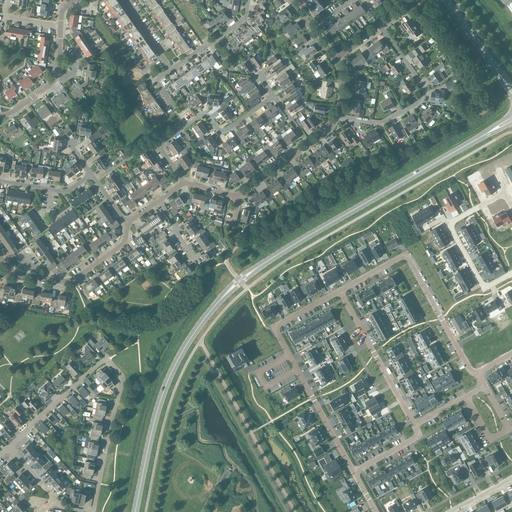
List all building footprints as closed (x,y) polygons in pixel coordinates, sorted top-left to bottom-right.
[(50,0),(44,0),(44,1),(41,1),(40,7),(53,9),(54,6),(50,5),(50,0)] [(114,0),(106,6),(109,9),(110,8),(112,10),(116,7),(117,8),(121,5),(119,2),(118,2),(115,0),(114,0)] [(262,5),(258,0),(256,2),(258,4),(254,7),(257,11),(261,16),(265,13),(263,10),(266,8),(263,4),(262,5)] [(311,11),(322,3),(320,0),(317,0),(311,5),(313,7),(310,10),(311,11)] [(154,12),(161,7),(159,4),(160,4),(158,1),(148,8),(150,10),(152,9),(154,12)] [(322,3),(311,11),(312,13),(316,10),(318,13),(326,7),(322,3)] [(355,3),(353,4),(361,16),(366,13),(363,9),(365,8),(362,4),(357,8),(355,6),(356,5),(355,3)] [(351,11),(357,19),(361,16),(353,4),(351,6),(353,8),(353,7),(355,9),(354,9),(351,11)] [(117,8),(116,7),(112,10),(113,12),(112,12),(114,14),(123,8),(121,5),(117,8)] [(52,12),(53,9),(40,7),(39,13),(42,13),(42,16),(48,17),(49,11),(52,12)] [(163,10),(161,7),(154,12),(156,15),(155,16),(156,19),(166,12),(164,10),(163,10)] [(114,14),(115,16),(116,16),(117,18),(121,15),(120,13),(125,10),(123,8),(114,14)] [(278,14),(284,22),(292,16),(286,8),(278,14)] [(346,9),(345,10),(353,22),(357,19),(351,11),(348,13),(347,12),(348,11),(346,9)] [(117,18),(118,19),(117,20),(119,24),(128,17),(126,14),(127,13),(125,10),(120,13),(121,15),(117,18)] [(216,14),(218,16),(223,23),(225,21),(227,23),(232,19),(226,11),(222,10),(223,13),(220,15),(218,13),(216,14)] [(346,15),(343,17),(349,25),(353,22),(345,10),(343,12),(344,14),(345,13),(346,15)] [(252,19),(255,23),(259,27),(263,24),(261,22),(264,20),(261,16),(257,11),(254,13),(256,16),(252,19)] [(159,22),(168,16),(166,12),(156,19),(159,22)] [(74,24),(78,24),(79,16),(70,14),(69,20),(75,21),(74,24)] [(345,28),(349,25),(343,17),(340,19),(339,18),(340,17),(338,15),(336,16),(345,28)] [(161,26),(171,19),(168,16),(159,22),(161,26)] [(218,27),(221,24),(222,26),(224,24),(223,23),(218,16),(215,19),(213,16),(211,18),(213,20),(218,27)] [(335,23),(341,31),(345,28),(336,16),(334,18),(336,20),(337,19),(338,21),(337,21),(335,23)] [(119,24),(122,27),(123,26),(124,28),(129,25),(129,26),(134,23),(132,20),(131,21),(128,17),(119,24)] [(167,30),(174,26),(171,22),(173,22),(171,19),(161,26),(163,28),(165,27),(167,30)] [(399,26),(403,31),(406,30),(413,40),(421,34),(415,25),(415,24),(411,19),(404,24),(403,23),(399,26)] [(73,32),(77,30),(78,24),(74,24),(75,21),(69,20),(68,26),(71,26),(71,29),(73,32)] [(213,20),(210,23),(208,20),(204,23),(207,29),(210,27),(212,31),(215,28),(217,30),(219,28),(218,27),(213,20)] [(336,34),(341,31),(335,23),(332,25),(331,24),(331,23),(330,21),(328,22),(336,34)] [(332,37),(336,34),(328,22),(326,23),(328,26),(329,25),(330,27),(327,29),(326,28),(323,30),(326,36),(329,33),(332,37)] [(124,28),(126,30),(125,30),(127,32),(136,26),(134,23),(129,26),(129,25),(124,28)] [(262,32),(259,27),(255,23),(249,27),(253,34),(256,32),(258,35),(262,32)] [(291,23),(282,30),(285,34),(287,32),(290,37),(301,29),(296,23),(292,26),(291,23)] [(15,28),(16,28),(16,26),(16,25),(14,24),(14,28),(9,27),(8,32),(5,31),(4,35),(10,36),(11,33),(14,33),(15,28)] [(28,28),(27,26),(25,26),(25,29),(20,29),(19,34),(16,34),(16,37),(21,38),(22,34),(25,35),(26,30),(27,30),(28,28)] [(136,26),(127,32),(128,34),(129,34),(130,36),(133,34),(134,33),(133,32),(138,28),(136,26)] [(167,34),(169,37),(179,30),(177,28),(176,28),(174,26),(167,30),(169,33),(167,34)] [(253,34),(249,27),(242,32),(249,41),(251,39),(251,40),(252,39),(256,45),(259,43),(255,36),(253,34)] [(20,29),(16,28),(15,28),(14,33),(11,33),(10,36),(16,37),(16,34),(19,34),(20,29)] [(134,33),(133,34),(130,36),(131,37),(130,38),(132,42),(141,35),(139,32),(140,32),(138,28),(133,32),(134,33)] [(22,34),(21,38),(27,39),(28,36),(31,36),(32,31),(27,30),(26,30),(25,35),(22,34)] [(80,38),(83,36),(79,31),(78,32),(77,30),(73,32),(70,34),(74,39),(78,36),(80,38)] [(181,34),(179,30),(169,37),(172,40),(181,34)] [(244,44),(249,41),(242,32),(236,37),(240,43),(242,41),(244,44)] [(174,44),(184,37),(181,34),(172,40),(174,44)] [(132,42),(135,46),(133,47),(134,49),(137,46),(142,43),(142,44),(147,41),(144,38),(144,39),(141,35),(132,42)] [(307,42),(303,35),(294,42),(298,47),(295,49),(298,52),(303,49),(301,46),(307,42)] [(48,47),(49,45),(49,41),(44,40),(45,37),(41,37),(40,42),(44,43),(43,46),(48,47)] [(177,47),(186,41),(184,37),(174,44),(177,47)] [(240,43),(236,37),(229,42),(234,48),(232,50),(235,54),(237,53),(235,51),(240,47),(238,45),(240,43)] [(137,46),(139,48),(138,48),(140,50),(143,48),(149,44),(147,41),(142,44),(142,43),(137,46)] [(179,51),(189,44),(186,41),(177,47),(179,51)] [(379,41),(373,45),(379,52),(383,49),(386,52),(389,50),(384,43),(381,45),(379,41)] [(48,48),(48,47),(43,46),(44,43),(40,42),(39,48),(43,49),(42,51),(47,52),(48,48)] [(140,50),(139,51),(141,55),(143,54),(147,51),(146,50),(151,47),(149,44),(143,48),(140,50)] [(189,44),(179,51),(184,58),(193,51),(189,44)] [(413,59),(417,65),(417,64),(420,68),(427,63),(428,62),(425,59),(424,59),(421,54),(428,49),(424,44),(413,52),(416,57),(413,59)] [(306,46),(303,49),(298,52),(300,56),(304,54),(307,59),(317,52),(312,45),(310,47),(310,46),(310,47),(308,48),(306,46)] [(367,54),(372,62),(376,60),(373,56),(379,52),(373,45),(368,49),(371,52),(367,54)] [(141,55),(145,60),(154,54),(152,50),(153,50),(151,47),(146,50),(147,51),(143,54),(141,55)] [(46,58),(47,57),(47,52),(42,51),(43,49),(39,48),(38,54),(42,54),(41,57),(46,58)] [(246,58),(249,62),(251,60),(254,63),(257,67),(261,64),(255,55),(253,57),(251,59),(249,56),(251,55),(250,53),(245,56),(246,58)] [(41,57),(42,54),(38,54),(37,60),(41,60),(40,63),(44,68),(45,67),(46,59),(46,58),(41,57)] [(145,60),(148,64),(149,63),(150,64),(154,61),(153,60),(157,57),(154,54),(145,60)] [(219,66),(222,65),(214,54),(208,57),(207,56),(204,58),(211,67),(214,65),(215,67),(218,64),(219,66)] [(361,54),(355,58),(361,65),(363,63),(365,65),(367,63),(369,65),(372,62),(367,54),(363,57),(361,54)] [(272,64),(277,60),(274,56),(265,62),(269,67),(272,64)] [(200,63),(205,70),(208,68),(209,69),(211,67),(204,58),(202,59),(203,61),(200,63)] [(249,62),(246,58),(244,60),(246,62),(241,65),(247,74),(252,71),(249,67),(247,63),(249,62)] [(357,68),(361,65),(355,58),(350,61),(353,65),(350,67),(356,74),(360,71),(357,68)] [(314,60),(309,64),(315,72),(317,70),(322,77),(329,72),(322,62),(318,65),(314,60)] [(398,67),(395,64),(394,65),(391,61),(382,67),(385,71),(390,68),(395,75),(396,74),(402,74),(402,73),(400,71),(401,70),(399,67),(398,67)] [(276,72),(283,66),(280,62),(279,63),(274,66),(271,68),(275,72),(276,72)] [(44,68),(40,63),(35,66),(37,70),(35,71),(38,75),(43,72),(41,70),(44,68)] [(205,70),(200,63),(197,65),(196,64),(193,66),(200,75),(203,73),(202,72),(205,70)] [(438,71),(439,70),(445,66),(442,63),(436,68),(438,71)] [(83,72),(96,74),(97,69),(94,68),(94,65),(88,64),(87,70),(83,69),(83,72)] [(277,78),(280,82),(287,77),(289,76),(285,72),(291,68),(293,71),(295,69),(292,64),(287,67),(285,68),(280,71),(282,74),(278,77),(277,78)] [(30,74),(33,79),(38,75),(35,71),(37,70),(35,66),(28,72),(30,74)] [(189,71),(194,78),(197,76),(197,77),(200,75),(193,66),(191,67),(192,69),(189,71)] [(432,80),(436,85),(445,79),(439,70),(438,71),(430,77),(432,80)] [(182,74),(189,83),(192,81),(191,80),(194,78),(189,71),(186,73),(185,72),(182,74)] [(86,76),(85,82),(91,85),(92,80),(95,81),(96,74),(83,72),(82,76),(86,76)] [(30,74),(25,77),(28,80),(25,82),(28,86),(33,83),(31,80),(33,79),(30,74)] [(186,85),(189,83),(182,74),(180,75),(181,77),(178,79),(183,86),(186,84),(186,85)] [(28,80),(25,77),(18,83),(22,87),(24,90),(28,86),(25,82),(28,80)] [(291,81),(287,77),(280,82),(279,83),(282,88),(291,81)] [(354,86),(363,88),(367,88),(368,78),(362,77),(362,81),(355,80),(354,86)] [(243,92),(249,88),(247,86),(252,83),(248,78),(245,81),(243,80),(241,79),(238,81),(240,84),(240,85),(241,87),(240,88),(242,90),(237,93),(239,95),(243,92)] [(171,82),(178,91),(180,89),(180,88),(183,86),(178,79),(175,81),(174,80),(171,82)] [(405,84),(403,80),(397,84),(401,89),(403,88),(408,95),(414,90),(408,82),(405,84)] [(330,82),(323,81),(321,90),(322,90),(321,97),(326,98),(326,99),(328,99),(328,98),(329,98),(330,92),(331,92),(332,88),(329,87),(330,82)] [(91,85),(85,82),(80,85),(78,82),(76,84),(83,95),(88,91),(86,88),(91,85)] [(140,94),(147,89),(145,86),(146,85),(144,82),(135,89),(137,92),(138,91),(140,94)] [(178,91),(171,82),(168,83),(169,85),(166,87),(171,94),(174,92),(175,93),(178,91)] [(24,90),(22,87),(18,83),(14,86),(16,89),(14,90),(17,95),(24,90)] [(83,95),(76,84),(73,86),(75,89),(70,92),(74,98),(76,96),(78,98),(83,95)] [(295,88),(292,84),(283,90),(287,95),(291,92),(295,88)] [(359,97),(365,98),(366,92),(363,91),(363,88),(354,86),(353,92),(360,93),(359,97)] [(249,88),(243,92),(245,95),(247,93),(250,98),(258,92),(259,91),(256,87),(255,88),(251,91),(249,88)] [(149,92),(147,89),(140,94),(142,97),(141,98),(143,100),(152,93),(151,91),(149,92)] [(440,105),(441,102),(445,102),(446,90),(440,89),(439,93),(433,93),(432,104),(440,105)] [(145,104),(159,94),(157,90),(152,93),(143,100),(145,104)] [(394,106),(391,100),(394,98),(390,91),(387,93),(390,98),(380,104),(385,111),(391,108),(394,106)] [(63,94),(62,92),(52,100),(58,108),(59,107),(58,106),(67,100),(68,101),(71,99),(66,92),(63,94)] [(261,97),(258,92),(250,98),(249,98),(252,103),(249,105),(251,108),(258,103),(256,100),(261,97)] [(294,100),(299,96),(296,92),(292,94),(287,98),(290,102),(294,100)] [(212,105),(213,98),(208,97),(208,94),(205,93),(204,100),(207,101),(206,105),(212,105)] [(162,97),(159,94),(145,104),(148,107),(157,100),(162,97)] [(189,101),(193,107),(195,105),(198,108),(203,105),(201,102),(202,101),(199,97),(194,101),(193,98),(189,101)] [(231,97),(219,105),(221,108),(227,104),(232,100),(231,97)] [(358,100),(352,99),(351,105),(360,107),(361,103),(364,104),(365,98),(359,97),(358,100)] [(153,112),(160,107),(158,104),(159,103),(157,100),(148,107),(150,110),(151,109),(153,112)] [(290,113),(294,110),(299,106),(296,102),(287,108),(290,113)] [(319,107),(319,104),(306,102),(306,105),(311,106),(312,109),(314,109),(313,112),(324,114),(325,108),(319,107)] [(219,113),(223,117),(232,111),(227,104),(221,108),(223,110),(219,113)] [(38,110),(44,118),(51,114),(52,116),(55,114),(51,108),(48,110),(45,105),(38,110)] [(359,110),(360,107),(351,105),(350,111),(356,112),(356,116),(362,117),(363,111),(359,110)] [(269,109),(274,117),(279,113),(274,106),(269,109)] [(160,107),(153,112),(151,113),(154,116),(158,122),(167,115),(165,112),(166,112),(164,109),(162,110),(160,107)] [(440,114),(435,109),(433,111),(430,108),(422,117),(429,124),(437,115),(438,116),(440,114)] [(272,119),(274,117),(269,109),(264,113),(265,114),(263,116),(271,126),(272,125),(271,123),(274,121),(272,119)] [(237,118),(232,111),(223,117),(226,122),(229,119),(231,122),(237,118)] [(311,127),(312,128),(317,125),(313,121),(318,117),(311,113),(309,115),(310,117),(306,120),(311,127)] [(32,128),(40,123),(36,117),(31,120),(27,114),(24,116),(25,118),(21,121),(26,128),(30,125),(32,128)] [(403,121),(409,131),(419,126),(418,125),(421,123),(418,117),(414,119),(412,115),(409,117),(409,118),(403,121)] [(260,116),(255,120),(260,127),(263,125),(265,128),(268,126),(269,127),(271,126),(263,116),(261,117),(260,116)] [(311,127),(306,120),(305,118),(300,122),(299,120),(297,121),(301,127),(303,125),(307,130),(311,127)] [(257,129),(260,127),(255,120),(250,123),(250,124),(248,125),(256,137),(258,139),(259,138),(256,134),(259,132),(257,129)] [(196,132),(204,127),(200,122),(193,127),(196,132)] [(79,134),(85,135),(86,124),(78,123),(77,130),(80,130),(79,134)] [(409,138),(404,129),(400,131),(397,124),(389,128),(396,141),(403,136),(405,140),(409,138)] [(8,128),(4,130),(9,138),(17,132),(19,134),(22,131),(18,125),(15,127),(13,125),(8,129),(8,128)] [(256,137),(248,125),(246,127),(245,126),(241,130),(246,137),(249,135),(251,138),(251,137),(253,139),(256,137)] [(61,137),(63,135),(59,129),(57,127),(55,129),(61,137)] [(59,129),(63,135),(65,134),(68,137),(73,133),(68,127),(63,130),(61,128),(59,129)] [(197,139),(199,141),(204,138),(202,136),(207,132),(204,127),(196,132),(200,137),(197,139)] [(243,139),(246,137),(241,130),(236,133),(240,140),(238,141),(242,146),(246,143),(243,139)] [(354,136),(352,138),(346,130),(339,135),(347,146),(352,142),(354,145),(358,142),(354,136)] [(292,131),(287,134),(292,142),(297,138),(292,131)] [(375,131),(368,135),(368,134),(364,137),(365,139),(362,141),(366,148),(370,146),(369,145),(380,139),(375,131)] [(278,137),(282,142),(284,140),(288,145),(292,142),(287,134),(282,138),(280,135),(278,137)] [(205,144),(207,147),(214,141),(210,136),(205,140),(204,138),(199,141),(196,144),(198,147),(201,145),(202,146),(205,144)] [(273,145),(278,152),(283,148),(279,143),(282,142),(278,137),(276,138),(278,141),(273,145)] [(242,146),(238,141),(236,143),(232,138),(227,141),(232,149),(237,145),(239,148),(242,146)] [(87,145),(90,150),(97,145),(95,143),(97,141),(96,139),(94,141),(92,142),(87,145)] [(328,143),(334,151),(335,153),(336,153),(338,153),(340,151),(340,150),(341,149),(343,147),(337,139),(335,141),(334,139),(328,143)] [(171,150),(178,145),(175,140),(167,146),(171,150)] [(214,141),(207,147),(210,151),(218,146),(214,141)] [(219,150),(219,151),(218,156),(221,156),(221,154),(225,155),(228,153),(229,155),(234,152),(232,149),(227,141),(222,145),(224,148),(222,149),(222,150),(219,150)] [(264,147),(267,152),(270,150),(273,155),(278,152),(273,145),(270,147),(268,144),(264,147)] [(62,146),(53,145),(53,148),(49,148),(48,153),(49,153),(55,154),(56,151),(61,152),(62,146)] [(99,155),(104,151),(103,148),(100,150),(97,145),(90,150),(94,155),(97,152),(99,155)] [(182,150),(178,145),(171,150),(174,155),(179,152),(181,154),(186,150),(184,148),(182,150)] [(265,154),(267,152),(264,147),(261,149),(263,152),(258,155),(259,155),(264,162),(269,159),(265,154)] [(319,150),(324,157),(326,156),(328,159),(334,155),(330,150),(327,152),(324,147),(319,150)] [(141,154),(145,161),(154,155),(152,152),(150,154),(147,150),(141,154)] [(178,160),(181,165),(188,160),(186,157),(187,156),(187,154),(187,153),(188,153),(186,150),(181,154),(183,156),(178,160)] [(324,157),(319,150),(313,154),(317,159),(314,161),(318,166),(321,164),(319,161),(324,157)] [(104,151),(99,155),(100,157),(93,162),(96,167),(106,160),(103,155),(106,153),(104,151)] [(128,158),(125,153),(121,156),(120,156),(123,161),(124,160),(127,158),(128,158)] [(249,157),(253,162),(255,161),(259,166),(264,162),(259,155),(258,155),(255,157),(253,154),(252,155),(249,157)] [(157,163),(157,162),(154,159),(156,157),(154,155),(145,161),(150,167),(153,165),(157,163)] [(251,164),(253,162),(249,157),(248,155),(245,157),(246,159),(242,162),(243,164),(244,165),(249,173),(254,169),(251,164)] [(0,171),(8,172),(10,162),(6,162),(6,158),(0,156),(0,171)] [(108,161),(112,168),(120,163),(116,156),(108,161)] [(309,158),(308,158),(303,161),(308,169),(311,167),(313,169),(318,166),(314,161),(311,156),(309,158)] [(70,167),(75,174),(80,170),(76,166),(79,164),(75,159),(72,161),(74,163),(70,167)] [(109,165),(106,160),(96,167),(100,172),(103,169),(105,172),(110,168),(109,165)] [(160,160),(157,162),(157,163),(153,165),(158,171),(157,172),(158,175),(162,172),(164,170),(165,170),(164,167),(165,167),(160,160)] [(194,168),(195,162),(194,162),(191,164),(188,160),(181,165),(185,170),(190,166),(190,167),(194,168)] [(19,174),(21,166),(15,165),(16,161),(13,161),(12,168),(14,168),(14,173),(19,174)] [(310,171),(308,169),(303,161),(298,165),(302,170),(299,172),(303,177),(310,171)] [(21,162),(21,166),(19,174),(25,175),(26,170),(29,171),(30,164),(21,162)] [(201,163),(195,162),(194,168),(197,169),(195,175),(201,176),(203,168),(200,167),(201,163)] [(30,164),(29,171),(31,171),(30,176),(36,177),(38,169),(32,168),(33,164),(30,164)] [(38,169),(36,177),(42,178),(43,173),(46,174),(47,167),(38,165),(38,169)] [(129,174),(131,171),(125,165),(122,168),(129,174)] [(211,173),(213,167),(210,166),(207,165),(206,169),(203,168),(201,176),(207,178),(208,172),(211,173)] [(237,166),(235,167),(238,173),(241,171),(244,176),(249,173),(244,165),(239,169),(237,166)] [(47,167),(46,174),(48,174),(47,179),(53,180),(55,171),(52,171),(52,169),(51,167),(47,167)] [(61,169),(66,176),(68,174),(70,177),(75,174),(70,167),(65,170),(63,167),(61,169)] [(212,179),(218,181),(220,172),(221,169),(215,168),(215,167),(213,167),(211,173),(214,174),(212,179)] [(238,173),(235,167),(231,171),(233,173),(229,176),(235,183),(240,179),(236,174),(238,173)] [(55,171),(53,180),(59,181),(60,177),(63,178),(66,176),(61,169),(58,169),(58,172),(55,171)] [(288,172),(293,180),(295,182),(303,177),(299,172),(296,174),(293,169),(288,172)] [(160,184),(162,187),(169,182),(166,178),(168,176),(164,170),(162,172),(164,176),(158,180),(160,184)] [(220,172),(218,181),(224,183),(225,176),(228,177),(230,171),(227,170),(227,171),(225,171),(223,173),(220,172)] [(293,180),(288,172),(282,176),(286,181),(283,183),(287,188),(292,185),(290,182),(293,180)] [(109,187),(118,180),(113,174),(107,179),(110,183),(108,184),(109,187)] [(149,181),(155,190),(158,189),(156,186),(160,184),(158,180),(155,177),(153,174),(151,176),(153,179),(149,181)] [(143,186),(147,193),(151,190),(153,192),(155,190),(149,181),(147,179),(145,180),(147,183),(143,186)] [(119,189),(123,187),(118,180),(109,187),(111,189),(113,188),(116,191),(116,192),(119,189)] [(272,183),(277,191),(282,187),(284,190),(287,188),(283,183),(281,185),(277,180),(272,183)] [(488,180),(484,182),(491,194),(497,191),(493,183),(490,185),(488,180)] [(484,182),(478,185),(482,192),(485,191),(487,196),(491,194),(484,182)] [(268,194),(268,195),(272,199),(274,197),(272,194),(277,191),(272,183),(267,187),(271,192),(268,194)] [(143,186),(136,191),(143,199),(145,198),(144,195),(147,193),(143,186)] [(84,191),(89,198),(94,195),(89,188),(84,191)] [(116,192),(116,191),(113,194),(117,200),(119,199),(121,201),(123,199),(125,198),(127,197),(125,195),(124,196),(119,189),(116,192)] [(12,201),(13,192),(13,191),(11,191),(7,191),(5,200),(6,200),(5,203),(7,203),(7,201),(12,201)] [(89,198),(84,191),(80,194),(85,202),(89,198)] [(130,195),(132,198),(135,202),(139,199),(140,201),(143,199),(136,191),(130,195)] [(262,191),(257,195),(262,202),(265,200),(267,203),(272,200),(272,199),(268,195),(266,196),(262,191)] [(13,192),(12,201),(11,204),(13,204),(13,202),(17,202),(19,193),(19,192),(17,192),(13,192)] [(19,193),(17,202),(17,205),(19,205),(19,203),(23,203),(25,194),(25,193),(23,193),(19,193)] [(455,193),(449,196),(456,209),(459,207),(457,202),(459,201),(455,193)] [(25,194),(23,203),(23,206),(25,206),(25,204),(29,204),(31,195),(31,194),(29,194),(25,194)] [(75,198),(80,205),(85,202),(80,194),(75,198)] [(197,204),(200,195),(194,194),(191,202),(197,204)] [(205,210),(206,204),(204,203),(205,197),(200,195),(197,204),(201,205),(200,208),(205,210)] [(252,206),(257,210),(259,209),(257,206),(262,202),(257,195),(252,199),(256,204),(252,206)] [(174,200),(179,207),(184,204),(179,196),(174,200)] [(445,198),(443,200),(446,204),(450,212),(456,209),(449,196),(445,198)] [(71,201),(76,208),(80,205),(75,198),(71,201)] [(132,198),(127,202),(125,198),(123,199),(121,201),(125,207),(127,205),(131,210),(137,205),(135,202),(132,198)] [(206,204),(205,210),(208,210),(209,207),(214,208),(217,200),(211,198),(209,204),(206,204)] [(176,209),(179,207),(174,200),(169,203),(172,208),(170,210),(173,216),(178,212),(176,209)] [(222,201),(217,200),(214,208),(214,210),(217,211),(217,212),(222,214),(224,208),(221,207),(222,201)] [(98,213),(105,208),(102,204),(95,209),(98,213)] [(243,215),(252,218),(253,214),(256,215),(257,210),(252,206),(251,211),(245,209),(243,215)] [(429,207),(421,212),(426,222),(435,217),(429,207)] [(101,218),(108,213),(105,208),(98,213),(101,218)] [(27,221),(35,215),(33,213),(31,210),(23,216),(21,218),(22,219),(24,217),(27,221)] [(79,218),(73,210),(72,210),(71,211),(68,213),(74,221),(75,224),(77,223),(75,220),(79,218)] [(421,212),(413,216),(418,226),(426,222),(421,212)] [(63,217),(69,225),(70,227),(72,226),(70,224),(74,221),(68,213),(66,214),(66,215),(63,217)] [(101,218),(104,222),(111,217),(108,213),(101,218)] [(500,213),(493,217),(496,223),(508,216),(506,213),(501,215),(500,213)] [(152,215),(151,216),(158,226),(161,224),(162,225),(166,222),(162,216),(159,218),(157,214),(155,216),(154,215),(152,215)] [(30,226),(38,220),(37,218),(35,215),(27,221),(24,222),(25,224),(28,222),(30,226)] [(256,219),(252,218),(243,215),(241,221),(247,223),(247,225),(248,226),(245,228),(247,231),(254,226),(256,219)] [(148,221),(153,229),(158,226),(151,216),(150,217),(150,218),(150,219),(148,221)] [(187,231),(194,226),(191,221),(194,219),(192,216),(187,220),(189,222),(183,226),(187,231)] [(508,216),(496,223),(498,227),(503,224),(504,226),(511,222),(508,216)] [(69,225),(63,217),(61,218),(58,220),(64,228),(65,231),(67,230),(65,227),(69,225)] [(107,227),(108,226),(114,222),(114,221),(111,217),(104,222),(107,227)] [(474,217),(468,220),(470,223),(473,222),(475,225),(478,224),(474,217)] [(34,231),(42,225),(40,223),(38,220),(30,226),(28,227),(29,229),(31,227),(34,231)] [(64,228),(58,220),(56,221),(56,222),(53,224),(59,232),(60,234),(62,233),(60,231),(64,228)] [(111,230),(107,233),(111,239),(112,241),(117,238),(116,236),(119,234),(120,229),(118,226),(119,225),(116,220),(114,221),(114,222),(108,226),(111,230)] [(142,222),(149,232),(153,229),(148,221),(145,223),(145,222),(143,222),(142,222)] [(143,239),(146,237),(144,235),(149,232),(142,222),(141,223),(141,225),(141,226),(138,228),(141,231),(139,233),(143,239)] [(48,227),(54,235),(56,238),(57,236),(55,234),(59,232),(53,224),(51,225),(48,227)] [(42,225),(34,231),(31,232),(32,234),(35,232),(37,236),(45,230),(44,228),(42,225)] [(471,225),(461,231),(466,239),(476,234),(471,225)] [(202,231),(201,228),(198,230),(194,226),(187,231),(190,236),(196,232),(197,234),(199,233),(202,231)] [(441,226),(431,232),(435,240),(445,235),(441,226)] [(204,229),(202,231),(199,233),(200,235),(195,239),(199,244),(206,239),(209,237),(204,229)] [(6,232),(0,236),(0,239),(2,242),(9,237),(6,232)] [(102,235),(107,242),(111,239),(107,233),(107,232),(102,235)] [(147,245),(143,239),(139,233),(138,234),(137,235),(138,236),(135,238),(139,243),(136,245),(141,251),(143,249),(143,248),(147,245)] [(476,234),(466,239),(470,247),(480,242),(476,234)] [(98,239),(103,246),(107,242),(102,235),(98,239)] [(395,239),(386,244),(389,250),(399,245),(397,241),(399,240),(396,235),(393,236),(395,239)] [(445,235),(435,240),(440,248),(450,243),(445,235)] [(9,237),(2,242),(5,246),(12,241),(9,237)] [(161,240),(157,243),(160,247),(161,246),(163,249),(173,242),(172,241),(170,241),(168,239),(167,239),(165,237),(161,240)] [(35,248),(42,243),(39,238),(32,243),(35,248)] [(103,246),(98,239),(93,242),(98,249),(103,246)] [(206,239),(199,244),(202,249),(207,245),(209,247),(214,244),(212,242),(210,244),(206,239)] [(8,250),(15,245),(12,241),(5,246),(8,250)] [(94,252),(98,249),(93,242),(89,245),(94,252)] [(173,242),(163,249),(167,254),(168,253),(169,255),(176,251),(174,248),(172,245),(173,245),(174,243),(173,242)] [(376,245),(371,248),(377,258),(383,255),(381,251),(380,250),(383,248),(379,242),(376,244),(376,245)] [(38,252),(45,247),(42,243),(35,248),(38,252)] [(216,246),(214,244),(209,247),(211,250),(202,256),(206,261),(213,256),(211,252),(214,250),(212,248),(216,246)] [(18,250),(15,245),(8,250),(11,255),(18,250)] [(133,250),(131,252),(136,259),(141,256),(138,252),(141,251),(136,245),(133,247),(133,249),(133,250)] [(78,249),(83,256),(87,253),(82,246),(78,249)] [(359,253),(365,265),(369,263),(369,262),(371,261),(370,258),(368,256),(367,253),(369,252),(366,246),(363,247),(365,250),(359,253)] [(41,257),(48,252),(45,247),(38,252),(41,257)] [(453,248),(443,254),(447,262),(457,256),(453,248)] [(83,256),(78,249),(74,252),(79,259),(83,256)] [(171,265),(179,259),(177,256),(178,256),(178,254),(176,251),(169,255),(171,257),(167,260),(171,265)] [(48,252),(41,257),(44,261),(51,256),(48,252)] [(69,255),(74,262),(79,259),(74,252),(69,255)] [(136,259),(131,252),(128,254),(128,253),(126,252),(125,253),(125,254),(123,256),(127,262),(130,260),(133,264),(134,265),(135,264),(136,263),(137,262),(137,261),(136,260),(136,259)] [(486,253),(476,258),(481,266),(491,261),(486,253)] [(74,262),(69,255),(65,258),(70,265),(74,262)] [(44,261),(47,265),(48,265),(54,261),(55,261),(51,256),(44,261)] [(127,262),(123,256),(121,257),(120,256),(119,257),(119,259),(119,260),(117,262),(122,270),(127,266),(125,263),(127,262)] [(347,261),(353,272),(358,269),(355,263),(358,262),(355,256),(352,258),(353,259),(348,262),(347,260),(347,261)] [(457,256),(447,262),(452,270),(462,265),(457,256)] [(70,265),(65,258),(60,261),(61,262),(65,268),(66,268),(70,265)] [(171,265),(176,272),(186,265),(183,261),(181,261),(180,262),(179,259),(171,265)] [(48,265),(47,265),(46,266),(49,271),(51,270),(53,273),(58,274),(61,272),(62,273),(67,270),(66,268),(65,268),(61,262),(57,265),(54,261),(48,265)] [(348,274),(353,272),(347,261),(339,265),(342,270),(345,269),(348,274)] [(491,261),(481,266),(485,275),(495,269),(491,261)] [(122,270),(117,262),(114,264),(113,263),(112,262),(111,263),(111,264),(109,266),(113,272),(116,270),(118,273),(122,270)] [(186,265),(176,272),(181,279),(195,269),(194,268),(192,267),(191,268),(190,265),(187,267),(186,265)] [(111,273),(113,272),(109,266),(107,267),(106,267),(105,267),(105,269),(105,270),(103,272),(108,280),(113,276),(111,273)] [(335,266),(327,270),(334,282),(337,280),(339,279),(337,275),(336,274),(335,272),(338,271),(335,266)] [(503,268),(494,273),(496,278),(505,273),(503,268)] [(321,272),(318,274),(322,280),(324,278),(325,280),(326,281),(328,285),(331,284),(331,283),(333,282),(333,283),(333,282),(334,282),(327,270),(322,273),(321,272)] [(465,270),(455,275),(459,283),(469,278),(465,270)] [(108,280),(103,272),(100,274),(99,273),(98,272),(94,275),(99,282),(101,280),(104,283),(108,280)] [(101,285),(99,282),(94,275),(91,277),(91,279),(91,280),(89,282),(94,290),(96,292),(101,289),(99,286),(101,285)] [(395,275),(390,278),(394,287),(400,284),(395,275)] [(312,277),(307,280),(309,283),(314,293),(320,290),(318,286),(317,285),(320,283),(316,276),(313,278),(312,277)] [(390,278),(384,281),(389,289),(394,287),(390,278)] [(469,278),(459,283),(464,292),(474,286),(469,278)] [(384,292),(389,289),(384,281),(379,284),(384,292)] [(94,290),(89,282),(86,284),(85,283),(84,282),(80,285),(87,295),(94,290)] [(303,285),(300,286),(303,293),(306,291),(307,292),(309,296),(311,295),(314,293),(309,283),(304,285),(303,285)] [(3,294),(9,295),(10,287),(4,286),(4,289),(3,289),(3,291),(0,290),(0,298),(3,299),(3,294)] [(9,295),(8,299),(13,300),(13,301),(17,301),(18,294),(16,293),(16,291),(15,291),(15,288),(10,287),(9,295)] [(372,288),(367,291),(372,299),(377,296),(372,288)] [(27,298),(28,290),(23,289),(22,292),(21,292),(21,294),(18,294),(17,301),(21,302),(21,301),(23,302),(24,298),(27,298)] [(296,289),(290,293),(296,303),(302,300),(296,289)] [(29,304),(35,305),(37,297),(34,296),(34,294),(33,294),(34,291),(28,290),(27,298),(30,299),(29,304)] [(467,290),(456,296),(458,299),(468,293),(467,290)] [(367,291),(362,294),(366,302),(372,299),(367,291)] [(37,297),(35,305),(39,305),(40,300),(45,301),(47,293),(41,292),(41,295),(40,295),(39,297),(37,297)] [(52,294),(47,293),(45,301),(51,302),(50,307),(54,308),(55,300),(52,299),(53,297),(52,297),(52,294)] [(359,301),(356,302),(359,308),(362,307),(361,305),(366,302),(362,294),(356,297),(359,301)] [(58,300),(55,300),(54,308),(59,309),(60,306),(64,307),(64,304),(66,296),(60,295),(59,298),(58,298),(58,300)] [(407,295),(398,300),(401,305),(410,300),(407,295)] [(278,297),(275,299),(278,305),(281,303),(282,305),(285,309),(291,306),(285,296),(282,298),(280,296),(278,297)] [(410,300),(401,305),(404,310),(413,305),(410,300)] [(488,305),(484,307),(488,314),(498,308),(499,311),(502,309),(499,304),(497,306),(494,301),(490,303),(490,304),(488,305),(488,304),(488,305)] [(275,311),(279,309),(275,303),(262,310),(263,311),(262,312),(263,313),(262,314),(264,318),(265,317),(266,319),(271,317),(277,314),(275,311)] [(413,305),(404,310),(406,315),(415,310),(413,305)] [(467,316),(470,323),(476,320),(477,323),(485,318),(479,308),(472,312),(472,313),(467,316)] [(415,310),(406,315),(409,319),(418,315),(415,310)] [(330,311),(324,315),(329,325),(335,321),(330,311)] [(378,312),(369,317),(371,322),(380,317),(378,312)] [(324,315),(318,318),(324,328),(329,325),(324,315)] [(418,315),(409,319),(412,324),(420,319),(418,315)] [(459,315),(451,320),(457,331),(462,328),(464,332),(470,328),(466,321),(463,322),(459,315)] [(380,317),(371,322),(374,326),(383,321),(380,317)] [(318,318),(312,321),(318,331),(324,328),(318,318)] [(312,321),(307,324),(312,334),(317,331),(318,331),(312,321)] [(383,321),(374,326),(377,331),(385,326),(383,321)] [(307,324),(301,327),(307,337),(312,334),(307,324)] [(385,326),(377,331),(379,336),(388,331),(385,326)] [(301,327),(295,330),(301,340),(307,337),(301,327)] [(295,330),(289,334),(295,343),(301,340),(295,330)] [(388,331),(379,336),(382,341),(391,336),(388,331)] [(425,331),(416,336),(420,342),(428,337),(425,331)] [(508,333),(502,336),(508,347),(511,344),(511,331),(508,333)] [(334,348),(344,342),(341,336),(337,339),(335,336),(333,338),(330,339),(331,342),(334,348)] [(428,337),(420,342),(423,348),(432,343),(428,337)] [(109,344),(104,338),(95,345),(89,338),(86,340),(94,349),(97,346),(101,352),(104,349),(109,344)] [(344,342),(334,348),(339,356),(343,354),(341,352),(348,348),(344,342)] [(92,355),(95,353),(87,344),(84,347),(84,356),(80,359),(86,365),(95,358),(92,355)] [(435,345),(424,351),(426,355),(428,353),(429,356),(438,351),(435,345)] [(494,345),(487,349),(492,358),(499,354),(494,345)] [(309,360),(319,355),(315,349),(314,346),(310,348),(312,351),(305,354),(309,360)] [(399,346),(388,352),(390,356),(391,358),(393,357),(394,357),(396,355),(397,358),(401,356),(399,351),(401,350),(399,346)] [(478,351),(472,354),(478,364),(484,360),(480,353),(483,352),(480,347),(477,348),(478,351)] [(241,348),(226,356),(234,371),(249,363),(241,348)] [(430,358),(428,359),(430,363),(441,357),(438,351),(429,356),(430,358)] [(319,355),(309,360),(312,366),(318,362),(320,365),(323,363),(322,360),(319,355)] [(396,362),(394,363),(395,365),(397,369),(408,363),(405,357),(403,355),(404,355),(401,356),(397,358),(399,361),(397,362),(396,362)] [(441,357),(430,363),(432,362),(436,367),(444,362),(441,357)] [(346,358),(339,362),(344,371),(347,370),(347,371),(351,369),(350,368),(351,368),(346,358)] [(69,370),(74,376),(80,370),(72,361),(66,366),(64,364),(61,367),(66,373),(69,370)] [(408,363),(397,369),(401,375),(403,374),(405,373),(407,375),(411,373),(408,368),(410,367),(408,363)] [(319,378),(329,373),(325,367),(324,365),(321,367),(322,369),(316,373),(319,378)] [(97,379),(101,383),(108,377),(106,375),(104,372),(103,373),(101,370),(95,375),(97,378),(97,379)] [(500,370),(495,373),(501,383),(506,380),(508,384),(511,383),(508,377),(507,375),(504,376),(500,370)] [(56,387),(59,390),(67,382),(65,380),(68,378),(62,372),(60,374),(61,375),(53,383),(55,386),(55,387),(56,388),(56,387)] [(450,372),(444,375),(450,386),(456,383),(450,372)] [(329,373),(319,378),(320,381),(322,384),(328,381),(330,383),(333,381),(332,379),(330,376),(329,373)] [(406,379),(404,380),(405,382),(407,386),(418,380),(416,377),(414,378),(411,373),(407,375),(408,378),(406,379)] [(495,373),(489,376),(492,380),(491,381),(492,383),(493,383),(495,386),(501,383),(495,373),(494,373),(495,373)] [(444,375),(438,378),(444,389),(450,386),(444,375)] [(108,377),(101,383),(105,388),(103,390),(106,393),(114,385),(112,382),(110,379),(108,377)] [(438,378),(433,382),(438,392),(444,389),(438,378)] [(365,379),(354,385),(357,390),(355,391),(358,397),(367,392),(366,392),(365,390),(366,390),(365,389),(369,387),(365,379)] [(418,380),(407,386),(410,392),(412,391),(415,390),(416,392),(417,392),(422,389),(420,390),(417,385),(420,384),(418,380)] [(39,396),(45,402),(54,394),(52,392),(54,390),(50,386),(47,389),(44,386),(40,389),(43,392),(39,396)] [(85,389),(82,387),(78,391),(84,398),(88,394),(93,399),(97,395),(89,386),(85,389)] [(289,387),(280,392),(283,398),(285,397),(288,401),(299,395),(295,388),(291,390),(291,389),(290,390),(288,388),(289,387)] [(75,398),(72,396),(68,400),(74,407),(78,403),(83,408),(87,404),(78,395),(75,398)] [(344,395),(330,403),(334,410),(349,402),(344,395)] [(434,395),(428,398),(433,406),(439,403),(434,395)] [(427,396),(421,399),(427,410),(433,406),(428,398),(427,396)] [(369,397),(364,400),(366,403),(369,409),(378,404),(375,397),(370,400),(369,397)] [(34,412),(40,407),(33,399),(30,402),(29,402),(26,399),(22,403),(26,408),(28,406),(34,412)] [(95,409),(105,411),(105,407),(106,404),(104,404),(104,400),(98,399),(97,402),(95,409)] [(421,399),(415,402),(421,413),(427,410),(421,399)] [(65,407),(62,405),(58,409),(64,416),(68,412),(73,417),(77,413),(68,404),(65,407)] [(378,404),(369,409),(372,415),(374,418),(378,415),(377,412),(382,410),(378,404)] [(22,413),(17,407),(13,410),(15,412),(9,418),(18,429),(25,423),(19,416),(22,413)] [(104,414),(105,411),(95,409),(94,415),(93,415),(92,418),(94,419),(100,420),(101,416),(103,417),(104,414)] [(344,410),(336,414),(339,419),(347,415),(344,410)] [(300,422),(303,428),(304,429),(315,423),(311,414),(307,416),(305,411),(296,416),(300,422)] [(461,411),(455,415),(461,426),(467,422),(461,411)] [(54,416),(52,414),(48,418),(54,425),(58,421),(63,426),(67,422),(58,413),(54,416)] [(347,415),(339,419),(342,424),(349,420),(347,415)] [(455,415),(449,418),(455,429),(461,426),(455,415)] [(449,418),(443,421),(449,432),(455,429),(449,418)] [(93,422),(92,428),(101,430),(101,427),(102,424),(100,423),(100,420),(94,419),(94,422),(93,422)] [(349,420),(342,424),(344,429),(352,424),(349,420)] [(3,427),(0,429),(0,430),(7,439),(13,433),(11,431),(14,429),(7,421),(2,425),(3,427)] [(53,435),(56,431),(48,422),(44,425),(42,423),(37,427),(44,434),(48,430),(53,435)] [(352,424),(344,429),(347,434),(355,429),(352,424)] [(394,425),(389,428),(394,436),(399,433),(394,425)] [(101,430),(92,428),(90,435),(91,435),(90,438),(97,439),(97,436),(100,436),(100,433),(101,430)] [(308,434),(307,435),(309,439),(310,438),(311,441),(314,447),(315,446),(316,449),(313,451),(316,457),(324,453),(321,447),(320,447),(318,445),(324,441),(317,428),(308,433),(308,434)] [(389,428),(385,431),(389,438),(394,436),(389,428)] [(385,431),(380,433),(384,441),(389,438),(385,431)] [(445,431),(439,434),(445,445),(451,442),(445,431)] [(470,432),(460,438),(463,444),(474,438),(470,432)] [(380,433),(375,436),(379,444),(384,441),(380,433)] [(439,434),(433,437),(439,448),(445,445),(439,434)] [(375,436),(370,438),(375,446),(379,444),(375,436)] [(97,439),(90,438),(86,437),(84,447),(88,448),(98,450),(98,447),(98,443),(96,443),(97,439)] [(433,437),(427,441),(433,451),(439,448),(433,437)] [(370,438),(366,441),(370,449),(375,446),(370,438)] [(474,438),(463,444),(466,449),(477,444),(474,438)] [(30,439),(25,443),(27,446),(22,450),(26,455),(33,449),(29,445),(32,442),(30,439)] [(366,441),(361,444),(365,451),(370,449),(366,441)] [(355,444),(350,447),(352,450),(351,450),(352,453),(353,452),(356,457),(361,454),(355,444)] [(355,444),(361,454),(365,451),(361,444),(356,446),(355,444)] [(477,444),(466,449),(469,455),(480,449),(477,444)] [(98,450),(88,448),(86,454),(87,454),(86,458),(93,459),(93,456),(96,456),(96,453),(98,450)] [(35,451),(33,449),(26,455),(30,460),(39,451),(37,449),(35,451)] [(453,453),(444,459),(448,465),(452,463),(452,464),(453,463),(457,460),(455,457),(459,455),(456,450),(452,452),(453,453)] [(34,464),(41,458),(43,456),(39,451),(30,460),(34,464)] [(490,456),(485,459),(489,466),(494,463),(496,466),(502,462),(497,453),(491,456),(490,456)] [(43,456),(41,458),(34,464),(38,469),(43,464),(45,466),(50,462),(44,455),(43,456)] [(323,458),(317,461),(324,473),(328,472),(332,479),(338,475),(337,473),(339,472),(341,471),(335,460),(332,462),(327,464),(324,458),(328,456),(328,455),(323,458)] [(411,456),(406,458),(410,466),(415,463),(411,456)] [(93,459),(86,458),(86,461),(85,461),(84,468),(94,469),(94,466),(94,463),(92,463),(93,459)] [(406,458),(401,461),(406,469),(410,466),(406,458)] [(476,463),(469,466),(475,477),(482,474),(480,471),(485,468),(482,462),(480,459),(475,462),(476,463)] [(0,469),(4,474),(7,471),(14,465),(10,461),(5,465),(3,463),(0,465),(0,469)] [(401,461),(397,463),(401,471),(406,469),(401,461)] [(46,478),(53,472),(49,467),(52,465),(50,462),(45,466),(47,469),(42,473),(46,478)] [(397,463),(392,466),(396,474),(401,471),(397,463)] [(10,480),(14,476),(12,474),(17,469),(14,465),(7,471),(10,475),(4,481),(7,483),(10,480)] [(392,466),(387,469),(393,479),(393,478),(392,476),(396,474),(392,466)] [(94,469),(84,468),(82,477),(89,479),(89,475),(92,476),(92,472),(94,469)] [(387,469),(382,471),(388,481),(393,479),(387,469)] [(453,469),(446,473),(448,476),(452,474),(458,484),(465,479),(459,469),(455,472),(453,469)] [(382,471),(378,474),(383,484),(388,481),(382,471)] [(46,478),(50,482),(59,474),(58,472),(56,474),(53,472),(46,478)] [(10,480),(12,483),(15,480),(18,484),(25,478),(22,474),(16,478),(14,476),(10,480)] [(59,474),(50,482),(54,487),(61,481),(59,478),(61,476),(59,474)] [(378,474),(373,476),(378,486),(383,484),(378,474)] [(373,476),(368,479),(373,488),(378,485),(378,486),(373,476)] [(25,478),(18,484),(22,488),(29,482),(25,478)] [(61,481),(54,487),(58,492),(64,487),(66,489),(71,485),(68,482),(67,483),(66,481),(63,483),(61,481)] [(18,499),(20,501),(29,493),(27,491),(33,486),(29,482),(22,488),(25,492),(18,499)] [(344,486),(336,490),(341,500),(343,499),(345,502),(347,501),(349,504),(356,499),(350,488),(349,488),(346,483),(343,485),(344,486)] [(79,494),(80,494),(80,490),(70,488),(67,490),(66,493),(70,494),(69,498),(72,498),(71,502),(78,503),(79,494)] [(427,488),(415,494),(418,500),(423,497),(424,498),(425,501),(433,497),(427,488)] [(85,495),(80,494),(79,494),(78,503),(84,505),(84,501),(87,501),(89,492),(86,492),(85,495)] [(412,500),(403,505),(407,511),(410,510),(411,511),(414,509),(414,508),(417,506),(416,504),(415,502),(417,500),(414,494),(411,496),(412,500)] [(498,498),(497,499),(503,510),(504,510),(503,509),(504,509),(508,506),(508,507),(511,505),(511,506),(508,499),(505,501),(503,496),(500,497),(498,498)] [(14,506),(12,508),(16,511),(21,511),(23,511),(18,506),(20,504),(16,499),(12,504),(14,506)] [(495,506),(492,508),(494,511),(499,511),(503,510),(497,499),(496,499),(497,499),(495,500),(494,500),(495,500),(492,502),(495,506)] [(399,511),(397,507),(400,506),(397,501),(397,500),(394,502),(395,504),(388,508),(390,511),(399,511)]
